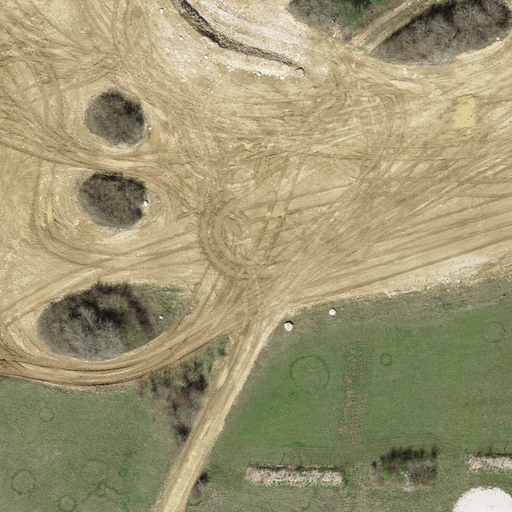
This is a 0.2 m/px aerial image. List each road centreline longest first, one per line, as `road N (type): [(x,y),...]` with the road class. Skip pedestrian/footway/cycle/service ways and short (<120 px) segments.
road 1 (track): [(0,4),(80,57),(323,163)]
road 2 (track): [(0,123),(76,151),(163,166),(323,163)]
road 3 (track): [(0,361),(60,371),(122,368),(200,331),(275,279)]
road 4 (track): [(203,0),(259,39),(366,81),(457,143)]
road 5 (track): [(0,236),(107,259),(275,279)]
road 6 (track): [(136,0),(163,166),(167,266)]
road 7 (track): [(174,511),(275,279)]
road 8 (track): [(511,220),(275,279)]
road 9 (track): [(511,123),(457,143),(323,163)]
road 10 (track): [(323,163),(275,279)]
